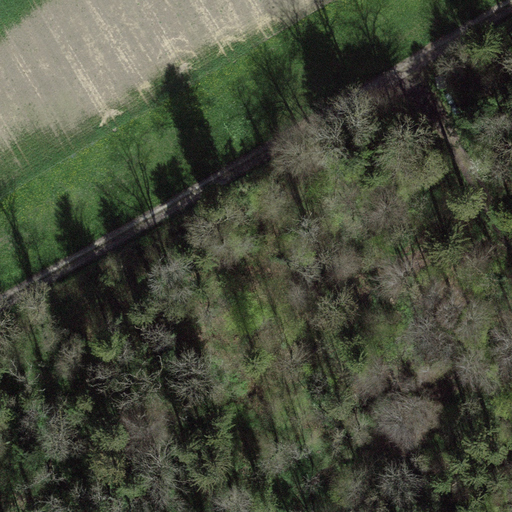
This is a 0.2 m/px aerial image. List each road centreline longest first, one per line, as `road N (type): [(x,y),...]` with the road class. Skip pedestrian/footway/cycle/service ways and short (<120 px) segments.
road 1 (track): [(0,306),(511,6)]
road 2 (track): [(511,253),(403,70)]
